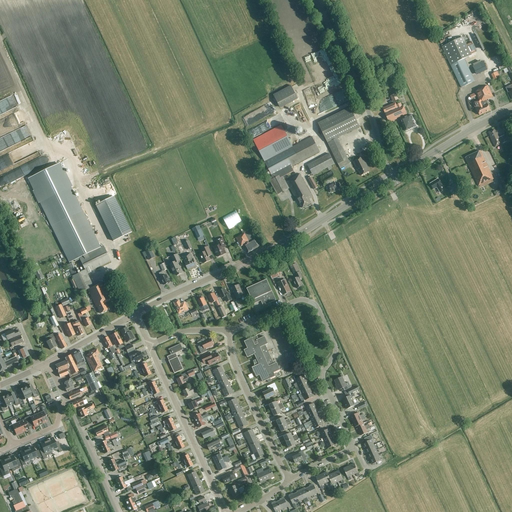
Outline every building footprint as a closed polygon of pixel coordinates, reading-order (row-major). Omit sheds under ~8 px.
[(461,88),(475,81),(464,59),(472,55),(458,27),(437,36),(461,88)] [(477,76),(488,70),(483,62),(472,67),(477,76)] [(323,91),(345,83),(343,79),(322,87),(321,86),(316,88),(316,90),(310,92),(312,97),(323,93),(323,91)] [(291,86),(273,95),(280,107),(297,98),(291,86)] [(479,101),(473,104),(477,112),(478,112),(479,116),(485,113),(482,107),(482,106),(481,103),(493,97),(488,86),(485,87),(483,87),(478,89),(477,91),(475,92),(479,101)] [(347,89),(313,103),(317,112),(351,98),(347,89)] [(490,111),(486,101),(481,103),(482,106),(482,107),(485,113),(490,111)] [(301,105),(307,121),(311,119),(306,103),(301,105)] [(401,120),(403,119),(402,117),(407,115),(404,107),(402,108),(400,103),(396,105),(395,103),(383,108),(388,120),(389,120),(390,122),(400,118),(401,120)] [(338,164),(346,160),(348,159),(343,149),(341,150),(336,139),(359,127),(350,107),(318,123),(338,164)] [(411,115),(403,119),(401,120),(406,132),(416,127),(411,115)] [(301,138),(317,123),(313,118),(297,133),(301,138)] [(277,195),(289,189),(283,177),(294,171),(291,167),(320,152),(312,137),(292,147),(281,125),(253,140),(272,177),(269,179),(277,195)] [(496,133),(494,130),(488,133),(490,137),(493,143),(494,144),(493,144),(495,147),(507,142),(504,136),(499,138),(498,134),(496,134),(496,133)] [(23,177),(20,168),(33,163),(36,170),(59,161),(55,151),(4,172),(9,183),(23,177)] [(493,179),(480,151),(465,158),(478,187),(493,179)] [(329,154),(308,165),(313,176),(334,164),(329,154)] [(363,157),(353,162),(358,172),(359,172),(361,176),(369,172),(366,166),(367,166),(363,157)] [(337,180),(332,171),(321,177),(320,178),(325,187),(326,186),(330,193),(338,189),(334,181),(337,180)] [(312,197),(300,174),(286,181),(298,203),(299,202),(302,208),(311,204),(309,200),(312,197)] [(314,190),(317,188),(312,177),(308,179),(314,190)] [(438,179),(430,184),(434,190),(436,188),(439,193),(445,190),(441,185),(438,179)] [(459,190),(456,184),(448,188),(452,194),(459,190)] [(86,273),(111,261),(103,246),(100,247),(71,187),(40,203),(69,263),(79,258),(86,273)] [(492,189),(493,191),(495,196),(499,194),(502,193),(500,189),(498,190),(496,187),(492,189)] [(114,197),(96,205),(113,241),(131,233),(114,197)] [(31,232),(37,228),(32,221),(26,226),(31,232)] [(203,236),(200,228),(194,231),(197,239),(203,236)] [(336,228),(332,231),(336,238),(341,235),(336,228)] [(249,230),(243,234),(236,238),(241,247),(243,245),(248,253),(260,246),(255,239),(250,230),(249,230)] [(55,241),(57,240),(54,234),(48,237),(53,246),(56,244),(55,241)] [(226,254),(223,248),(227,246),(223,238),(216,241),(218,245),(214,247),(218,257),(226,254)] [(212,255),(211,253),(208,247),(203,249),(205,252),(199,255),(201,260),(202,260),(204,264),(210,261),(209,257),(212,255)] [(155,258),(151,249),(145,252),(149,260),(155,258)] [(188,270),(196,267),(193,259),(190,253),(182,257),(185,263),(188,270)] [(177,276),(182,273),(177,262),(180,261),(177,254),(171,257),(174,263),(170,265),(174,275),(176,274),(177,276)] [(73,262),(67,265),(72,277),(78,274),(73,262)] [(290,266),(293,274),(299,271),(296,264),(290,266)] [(44,279),(40,270),(34,272),(38,281),(44,279)] [(270,273),(272,279),(279,276),(277,270),(270,273)] [(161,278),(164,285),(165,285),(166,285),(167,285),(167,284),(170,283),(166,275),(165,276),(163,272),(159,273),(161,277),(161,278)] [(300,279),(302,278),(300,272),(296,274),(297,278),(293,280),(297,289),(303,286),(300,279)] [(263,306),(276,300),(267,280),(247,289),(254,304),(261,301),(263,306)] [(285,280),(278,283),(283,295),(290,291),(285,280)] [(102,283),(88,290),(87,290),(88,290),(96,308),(97,307),(100,314),(108,310),(105,303),(110,301),(102,283)] [(240,306),(238,301),(237,299),(244,296),(239,285),(232,288),(235,296),(232,298),(234,303),(237,308),(240,306)] [(226,303),(232,300),(228,294),(227,294),(226,292),(224,289),(219,291),(222,299),(224,298),(226,303)] [(214,293),(208,296),(212,303),(215,302),(217,306),(220,305),(216,296),(215,297),(214,293)] [(70,303),(68,298),(60,301),(63,307),(70,303)] [(201,312),(205,310),(209,309),(205,301),(205,302),(203,298),(198,300),(201,307),(199,308),(201,312)] [(179,300),(174,303),(176,307),(175,307),(179,314),(188,310),(185,302),(181,304),(179,300)] [(55,307),(57,311),(60,319),(66,316),(61,305),(55,307)] [(222,318),(227,315),(223,307),(218,309),(222,318)] [(86,327),(91,325),(88,318),(87,318),(86,315),(79,318),(81,322),(83,321),(86,327)] [(54,316),(53,316),(50,318),(54,328),(59,326),(54,316)] [(268,324),(271,329),(283,323),(281,318),(268,324)] [(78,321),(72,323),(78,336),(84,334),(80,326),(78,321)] [(69,337),(75,335),(70,323),(63,327),(66,332),(69,337)] [(129,333),(126,328),(120,331),(126,343),(134,339),(130,332),(129,333)] [(8,340),(20,335),(18,331),(14,333),(13,330),(5,334),(8,340)] [(110,336),(116,347),(123,344),(117,332),(110,336)] [(50,350),(57,346),(54,341),(56,339),(53,334),(48,336),(50,340),(46,342),(50,350)] [(59,335),(58,336),(56,337),(62,349),(67,347),(61,334),(59,335)] [(23,342),(20,336),(9,341),(12,347),(23,342)] [(257,336),(251,338),(244,342),(247,349),(244,350),(247,358),(254,355),(257,359),(253,361),(255,365),(258,363),(259,364),(252,368),(256,377),(260,375),(263,383),(267,380),(270,379),(276,377),(274,373),(280,370),(276,363),(274,364),(265,345),(268,344),(265,336),(258,339),(257,336)] [(108,337),(103,340),(107,349),(109,348),(112,354),(115,352),(108,337)] [(198,347),(201,354),(207,351),(206,349),(214,345),(211,339),(206,342),(205,338),(201,340),(202,343),(202,345),(198,347)] [(183,350),(181,344),(169,349),(171,355),(167,357),(169,361),(175,373),(183,369),(181,364),(182,363),(182,361),(183,361),(181,356),(178,357),(176,353),(183,350)] [(134,350),(132,345),(125,348),(128,353),(134,350)] [(29,356),(25,348),(18,351),(19,355),(21,360),(29,356)] [(97,349),(90,353),(90,354),(86,356),(94,372),(102,368),(98,359),(96,355),(99,354),(97,349)] [(84,362),(79,350),(71,355),(76,366),(84,362)] [(140,352),(136,354),(134,351),(127,354),(130,360),(134,358),(135,362),(143,358),(140,352)] [(114,359),(111,353),(107,355),(110,361),(112,364),(115,362),(114,359)] [(210,353),(208,353),(201,357),(204,364),(208,362),(210,366),(221,361),(220,359),(221,358),(219,355),(218,355),(217,353),(211,356),(210,353)] [(0,355),(0,372),(6,369),(6,368),(22,361),(21,360),(19,355),(17,357),(15,354),(12,355),(14,358),(9,360),(7,357),(2,360),(0,355)] [(66,369),(68,368),(73,377),(80,374),(76,366),(71,355),(65,358),(66,361),(54,365),(58,373),(60,378),(68,375),(66,369)] [(121,373),(124,371),(135,365),(134,363),(122,368),(121,366),(119,367),(120,370),(118,371),(119,373),(121,372),(121,373)] [(140,372),(148,369),(146,363),(140,366),(142,370),(140,371),(140,372)] [(216,377),(224,374),(222,370),(223,370),(221,367),(213,371),(216,377)] [(151,374),(148,369),(140,372),(141,374),(143,373),(145,377),(151,374)] [(90,384),(96,381),(92,372),(86,375),(90,384)] [(224,374),(216,377),(219,384),(227,380),(226,377),(224,374)] [(306,381),(304,375),(301,377),(300,374),(293,376),(295,380),(296,380),(297,383),(294,385),(294,386),(306,381)] [(183,377),(177,379),(180,386),(185,383),(189,382),(186,376),(183,377)] [(337,387),(338,390),(343,388),(344,391),(351,388),(349,383),(345,384),(342,377),(335,381),(337,386),(337,387)] [(74,385),(71,378),(63,382),(66,387),(65,387),(67,392),(74,389),(72,385),(74,385)] [(229,383),(227,380),(219,384),(222,390),(230,387),(228,383),(229,383)] [(99,388),(96,381),(90,384),(93,391),(99,388)] [(306,381),(294,386),(295,388),(299,387),(301,390),(309,386),(306,381)] [(149,391),(157,387),(154,382),(148,384),(150,388),(148,389),(149,391)] [(271,389),(263,393),(266,399),(276,395),(274,391),(278,390),(275,383),(269,386),(271,389)] [(27,387),(31,397),(34,396),(34,398),(39,396),(37,390),(34,391),(31,385),(27,387)] [(309,386),(301,390),(302,393),(298,395),(299,397),(311,391),(309,386)] [(31,397),(27,387),(23,389),(27,399),(31,397)] [(159,393),(157,387),(149,391),(149,392),(152,391),(153,395),(159,393)] [(184,395),(185,397),(186,396),(186,397),(192,395),(191,394),(195,393),(192,387),(189,389),(183,391),(185,394),(184,395)] [(232,390),(230,387),(222,390),(226,397),(234,393),(232,390)] [(346,398),(351,396),(350,394),(359,390),(357,387),(344,393),(346,398)] [(83,388),(79,390),(68,395),(70,400),(82,395),(81,394),(83,393),(82,392),(84,391),(83,388)] [(27,399),(23,389),(18,390),(23,401),(27,399)] [(311,391),(299,397),(300,399),(304,397),(305,401),(314,397),(311,391)] [(12,393),(8,395),(12,405),(17,403),(12,393)] [(351,396),(346,398),(342,399),(345,404),(353,401),(352,398),(355,396),(354,394),(351,396)] [(8,395),(4,397),(9,407),(12,405),(8,395)] [(53,404),(50,395),(45,397),(49,406),(53,404)] [(4,397),(0,398),(0,399),(4,409),(9,407),(4,397)] [(188,404),(191,411),(199,407),(197,404),(203,402),(201,398),(188,404)] [(82,399),(72,403),(74,409),(84,404),(84,405),(88,403),(86,400),(84,401),(83,400),(82,400),(82,399)] [(231,409),(239,405),(237,402),(236,399),(228,402),(231,409)] [(165,405),(162,400),(157,402),(159,407),(156,408),(157,409),(165,405)] [(354,404),(353,401),(345,404),(347,409),(355,406),(358,404),(357,402),(354,404)] [(271,411),(283,405),(282,403),(278,405),(277,402),(269,405),(271,411)] [(212,408),(214,412),(217,411),(217,413),(219,412),(218,410),(216,406),(214,403),(204,408),(206,411),(212,408)] [(304,414),(316,409),(314,403),(305,407),(307,411),(303,413),(304,414)] [(93,404),(89,406),(81,409),(82,410),(79,411),(82,418),(88,415),(86,411),(94,407),(93,404)] [(167,411),(165,405),(157,409),(158,410),(160,409),(162,413),(167,411)] [(239,405),(231,409),(234,416),(242,412),(241,409),(240,409),(239,405)] [(283,405),(271,411),(274,416),(282,413),(280,410),(284,408),(283,405)] [(39,413),(43,424),(48,422),(45,416),(48,415),(44,406),(41,407),(43,412),(39,413)] [(107,419),(112,417),(108,409),(103,411),(107,419)] [(319,414),(316,409),(304,414),(305,416),(309,415),(310,418),(319,414)] [(242,412),(234,416),(237,422),(245,419),(243,415),(242,412)] [(34,415),(39,426),(43,424),(39,413),(34,415)] [(200,414),(194,416),(197,422),(210,417),(209,416),(208,413),(205,414),(206,415),(203,416),(203,418),(202,418),(200,414)] [(353,422),(364,416),(364,414),(360,416),(358,413),(350,417),(353,422)] [(310,418),(311,421),(304,424),(305,427),(309,425),(321,419),(319,414),(310,418)] [(39,426),(34,415),(30,417),(34,427),(39,426)] [(364,416),(353,422),(355,427),(363,423),(362,421),(366,419),(364,416)] [(210,417),(197,422),(199,428),(205,425),(203,421),(204,420),(205,421),(208,420),(209,421),(210,421),(211,424),(213,423),(212,422),(214,421),(212,418),(210,418),(210,417)] [(219,420),(218,420),(213,423),(214,425),(214,426),(215,425),(215,426),(223,422),(221,419),(222,419),(221,417),(218,418),(219,420)] [(279,427),(290,421),(289,419),(285,420),(284,417),(276,421),(279,427)] [(173,424),(171,418),(165,421),(167,425),(165,426),(165,427),(173,424)] [(20,421),(25,432),(29,430),(25,419),(20,421)] [(246,422),(245,419),(237,422),(240,429),(248,425),(247,422),(246,422)] [(321,419),(309,425),(310,427),(313,425),(315,429),(323,425),(321,419)] [(149,424),(151,428),(160,424),(158,420),(149,424)] [(16,423),(21,434),(25,432),(20,421),(16,423)] [(290,421),(279,427),(281,432),(289,429),(288,426),(291,424),(290,421)] [(21,434),(16,423),(12,425),(16,436),(21,434)] [(173,424),(165,427),(166,429),(168,428),(170,432),(176,429),(173,424)] [(94,431),(97,437),(104,434),(105,437),(109,435),(105,425),(97,429),(98,429),(94,431)] [(370,428),(369,426),(359,431),(361,436),(368,433),(366,430),(370,428)] [(331,434),(329,429),(320,433),(317,435),(318,437),(321,435),(323,438),(331,434)] [(202,434),(204,439),(210,436),(211,438),(216,436),(213,430),(209,432),(208,431),(202,434)] [(244,433),(245,434),(242,436),(244,440),(247,439),(247,440),(255,436),(253,433),(254,433),(252,430),(244,433)] [(286,443),(298,437),(296,435),(293,436),(291,433),(283,437),(286,443)] [(331,434),(323,438),(324,442),(321,443),(321,445),(334,440),(331,434)] [(182,442),(179,436),(173,439),(175,443),(173,444),(174,446),(182,442)] [(257,440),(255,436),(247,440),(250,446),(258,443),(257,440)] [(365,449),(374,445),(370,436),(364,439),(366,442),(363,444),(365,449)] [(298,437),(286,443),(288,448),(296,445),(295,442),(299,440),(298,437)] [(52,438),(45,441),(50,451),(53,450),(55,453),(61,450),(57,443),(54,444),(52,438)] [(157,443),(158,447),(168,442),(167,438),(157,443)] [(219,440),(208,446),(210,451),(216,448),(217,450),(222,447),(219,440)] [(334,440),(321,445),(322,447),(326,445),(328,449),(336,445),(334,440)] [(50,451),(45,441),(39,444),(42,450),(39,452),(41,457),(42,459),(48,456),(46,453),(50,451)] [(184,447),(182,442),(174,446),(174,447),(177,446),(178,450),(184,447)] [(258,443),(250,446),(253,453),(261,450),(259,446),(260,446),(258,443)] [(111,445),(102,449),(105,454),(110,451),(108,447),(109,447),(110,448),(112,447),(111,445)] [(376,450),(374,445),(365,449),(368,454),(376,450)] [(29,448),(26,449),(31,459),(37,457),(38,459),(41,457),(39,452),(36,453),(33,447),(29,448)] [(22,466),(25,464),(25,462),(31,459),(26,449),(24,450),(24,451),(20,452),(23,458),(20,460),(22,466)] [(253,453),(254,454),(251,455),(253,460),(256,459),(256,460),(264,456),(263,453),(261,450),(253,453)] [(376,450),(368,454),(370,459),(379,455),(376,450)] [(152,459),(149,451),(143,454),(147,462),(152,459)] [(299,454),(293,457),(296,464),(302,460),(303,462),(307,460),(302,451),(298,453),(299,454)] [(216,464),(229,459),(228,456),(225,457),(226,458),(223,460),(220,454),(213,457),(216,464)] [(6,458),(11,469),(18,466),(18,468),(21,466),(18,459),(15,460),(13,455),(6,458)] [(182,464),(190,460),(187,455),(182,457),(184,461),(181,462),(182,464)] [(379,455),(370,459),(372,465),(381,461),(379,455)] [(11,469),(6,458),(0,460),(0,461),(2,466),(0,467),(0,468),(3,476),(9,474),(8,471),(11,469)] [(229,459),(216,464),(219,471),(227,468),(224,462),(227,461),(227,462),(230,461),(229,459)] [(113,472),(118,470),(118,469),(126,465),(124,460),(124,461),(121,462),(119,463),(110,467),(113,472)] [(192,466),(190,460),(182,464),(183,465),(185,464),(187,468),(192,466)] [(358,473),(354,464),(349,466),(353,475),(356,474),(358,477),(360,476),(358,473)] [(247,473),(244,465),(240,466),(234,469),(235,472),(241,469),(243,475),(247,473)] [(353,475),(349,466),(343,469),(348,478),(349,481),(351,480),(350,477),(353,475)] [(267,480),(264,472),(262,468),(256,471),(258,475),(257,475),(261,483),(264,482),(264,481),(267,480)] [(274,477),(270,469),(264,472),(267,480),(271,478),(274,477)] [(343,480),(339,471),(334,473),(338,482),(341,481),(342,484),(344,483),(343,480)] [(190,482),(198,478),(195,472),(187,475),(190,482)] [(234,473),(233,474),(232,472),(229,474),(222,478),(225,484),(236,478),(234,473)] [(327,472),(321,475),(325,484),(331,482),(328,476),(327,472)] [(338,482),(334,473),(328,476),(331,482),(332,485),(331,486),(334,493),(336,492),(333,484),(338,482)] [(321,475),(316,477),(320,486),(321,489),(323,488),(322,485),(325,484),(321,475)] [(201,485),(198,478),(190,482),(193,489),(201,485)] [(121,490),(126,488),(130,486),(129,484),(130,483),(129,480),(127,481),(118,485),(121,490)] [(133,489),(135,489),(142,486),(142,484),(143,483),(142,481),(141,482),(131,485),(133,489)] [(307,488),(311,496),(318,493),(314,485),(312,484),(309,486),(309,487),(307,488)] [(204,492),(201,485),(193,489),(196,495),(204,492)] [(233,498),(241,494),(236,485),(229,489),(233,498)] [(142,486),(135,489),(138,495),(145,492),(142,486)] [(24,491),(22,487),(9,493),(10,497),(12,496),(14,501),(12,501),(14,506),(16,511),(15,511),(30,511),(29,511),(27,506),(25,507),(23,502),(19,493),(24,491)] [(301,490),(307,503),(309,502),(307,498),(311,496),(307,488),(305,488),(304,488),(301,490)] [(295,493),(299,502),(303,500),(305,503),(307,503),(301,490),(297,491),(297,492),(295,493)] [(299,502),(295,493),(293,494),(292,493),(289,495),(289,496),(294,508),(296,507),(295,504),(299,502)] [(133,494),(128,496),(129,499),(125,500),(128,506),(134,503),(132,498),(134,497),(133,494)] [(204,511),(209,510),(206,503),(205,501),(205,500),(204,496),(197,499),(199,503),(202,502),(204,504),(198,507),(199,511),(204,511)] [(282,510),(288,507),(284,498),(283,498),(280,499),(280,500),(278,501),(282,510)] [(275,511),(277,511),(282,510),(278,501),(272,504),(275,511)] [(137,509),(134,503),(128,506),(130,511),(134,510),(135,511),(137,511),(140,511),(139,508),(137,509)] [(152,503),(144,507),(146,511),(147,511),(154,509),(152,503)]
